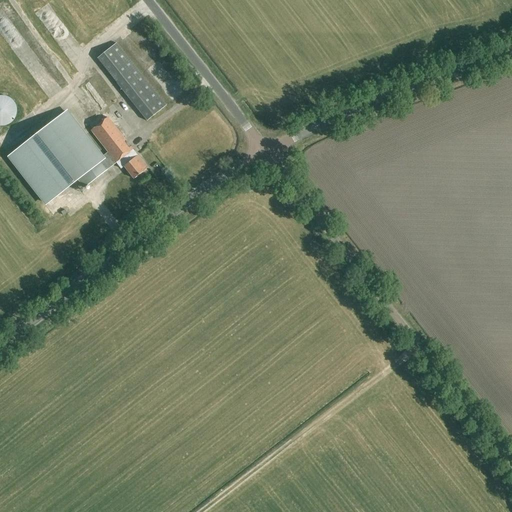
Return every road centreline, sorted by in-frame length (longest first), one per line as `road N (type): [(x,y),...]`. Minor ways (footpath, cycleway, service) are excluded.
road 1 (unclassified): [(511,466),(266,151)]
road 2 (tertiary): [(0,348),(266,151)]
road 3 (tertiary): [(266,151),(511,53)]
road 4 (tertiary): [(266,151),(148,0)]
